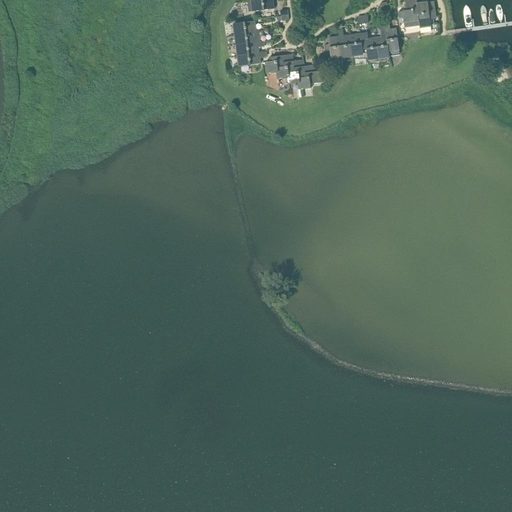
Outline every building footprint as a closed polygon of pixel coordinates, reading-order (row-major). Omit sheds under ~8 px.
[(272,0),(267,0),(250,2),(251,13),(274,10),(272,0)] [(398,19),(399,19),(399,24),(401,24),(402,27),(419,25),(419,27),(416,1),(416,0),(414,0),(405,1),(406,12),(397,13),(398,19)] [(426,0),(416,1),(419,27),(430,25),(430,19),(434,18),(433,15),(436,15),(434,2),(428,3),(427,3),(426,0)] [(289,21),(287,11),(280,12),(281,22),(289,21)] [(232,26),(234,36),(256,33),(255,22),(232,26)] [(389,24),(384,25),(385,32),(386,37),(389,57),(400,56),(396,30),(390,30),(389,24)] [(343,31),(337,31),(338,38),(342,59),(353,57),(349,36),(344,37),(343,31)] [(234,36),(235,46),(258,43),(257,38),(263,37),(262,32),(256,33),(234,36)] [(367,33),(363,34),(366,50),(368,62),(378,61),(375,38),(368,39),(367,33)] [(360,34),(349,36),(353,57),(353,58),(363,57),(363,51),(366,50),(363,34),(360,34)] [(386,37),(375,38),(378,61),(389,60),(389,59),(389,57),(386,37)] [(328,45),(324,46),(325,52),(329,51),(331,60),(342,59),(338,38),(328,39),(328,45)] [(235,46),(237,57),(259,54),(259,49),(265,48),(264,42),(258,43),(235,46)] [(237,57),(238,68),(261,65),(260,59),(266,58),(265,53),(259,54),(237,57)] [(266,75),(276,74),(293,71),(292,62),(291,55),(272,58),(272,63),(264,64),(266,75)] [(293,71),(276,74),(277,81),(286,79),(304,77),(303,68),(302,61),(292,62),(293,71)] [(304,77),(286,79),(287,86),(297,84),(316,82),(315,73),(314,66),(312,66),(303,68),(304,77)] [(316,82),(297,84),(298,91),(311,89),(310,85),(322,83),(322,79),(326,79),(325,72),(315,73),(316,82)]
